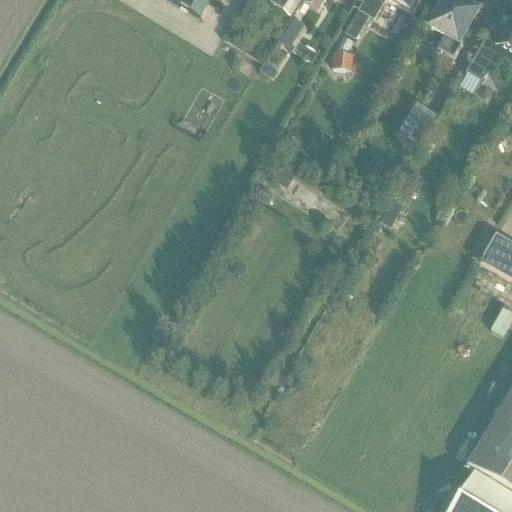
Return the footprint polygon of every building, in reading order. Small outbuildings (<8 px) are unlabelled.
[(164,0),(200,22),(201,21),(194,17),(204,0),(164,0)] [(271,0),(267,6),(276,11),(291,21),(304,0),(271,0)] [(327,0),(307,0),(304,5),(319,15),(327,0)] [(387,3),(412,18),(422,0),(368,0),(346,38),(356,43),(370,21),(375,23),(387,3)] [(480,15),(455,0),(445,0),(426,32),(444,42),(438,52),(453,61),(480,15)] [(294,21),(285,36),(295,42),(305,27),(294,21)] [(494,29),(466,77),(467,78),(467,77),(481,85),(501,64),(511,70),(511,23),(506,35),(494,29)] [(354,60),(345,58),(353,46),(344,40),(336,53),(344,58),(334,57),(332,73),(352,76),(354,60)] [(274,72),(277,68),(270,64),(267,68),(265,67),(261,74),(275,82),(279,75),(274,72)] [(417,107),(396,142),(417,154),(437,119),(417,107)] [(276,169),(269,182),(287,192),(294,180),(276,169)] [(397,221),(387,215),(381,226),(391,232),(397,221)] [(511,246),(497,237),(480,266),(511,283),(511,246)] [(511,318),(504,314),(492,334),(502,340),(511,323),(511,318)] [(475,479),(454,511),(511,511),(511,396),(464,472),(475,479)]
